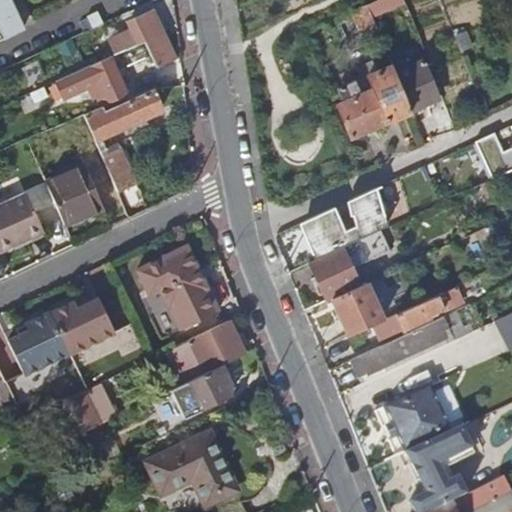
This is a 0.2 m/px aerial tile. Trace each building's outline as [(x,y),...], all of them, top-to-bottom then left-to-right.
[(9,0),(0,0),(0,39),(23,30),(9,0)] [(402,0),(375,0),(367,4),(371,15),(403,1),(402,0)] [(156,68),(174,59),(152,12),(131,22),(133,29),(114,37),(110,44),(115,55),(144,42),(156,68)] [(103,24),(98,13),(87,18),(92,29),(103,24)] [(394,73),(410,111),(439,99),(423,59),(405,66),(398,49),(387,53),(391,64),(392,68),(394,73)] [(110,57),(56,82),(64,99),(97,83),(107,103),(127,94),(110,57)] [(350,137),(410,111),(394,73),(392,68),(391,64),(367,74),(360,58),(348,63),(351,70),(340,75),(344,85),(336,87),(343,102),(337,105),(350,137)] [(162,110),(153,88),(104,110),(102,106),(83,114),(97,146),(103,143),(101,137),(162,110)] [(511,123),(508,125),(511,133),(511,146),(501,152),(492,134),(474,142),(490,179),(511,168),(511,123)] [(101,156),(117,193),(136,185),(122,151),(109,153),(101,156)] [(83,166),(45,183),(58,214),(59,214),(64,225),(101,208),(83,166)] [(25,193),(0,204),(0,251),(14,245),(12,242),(41,228),(25,193)] [(511,227),(507,216),(492,223),(509,260),(511,258),(511,227)] [(379,230),(309,261),(326,300),(330,298),(358,285),(350,268),(388,251),(379,230)] [(195,274),(199,272),(187,246),(138,271),(150,298),(161,293),(180,332),(218,313),(203,279),(198,281),(195,274)] [(400,266),(382,274),(389,289),(407,281),(400,266)] [(203,279),(199,272),(195,274),(198,281),(203,279)] [(467,280),(454,286),(456,291),(469,285),(467,280)] [(358,285),(330,298),(347,336),(374,324),(382,320),(365,282),(358,285)] [(456,291),(454,286),(382,320),(374,324),(381,339),(402,330),(428,317),(427,315),(441,309),(442,310),(461,301),(456,291)] [(84,298),(75,303),(78,309),(87,305),(84,298)] [(75,303),(50,314),(69,354),(111,333),(103,314),(103,310),(99,299),(87,305),(78,309),(75,303)] [(103,310),(103,314),(111,333),(114,332),(103,310)] [(511,346),(511,310),(461,335),(475,364),(511,346)] [(19,336),(8,342),(13,353),(16,354),(26,374),(69,354),(50,314),(50,313),(25,325),(28,332),(19,336)] [(441,317),(351,359),(359,377),(444,336),(440,328),(445,325),(441,317)] [(238,358),(243,356),(228,322),(170,350),(186,383),(187,383),(238,358)] [(132,323),(114,332),(126,356),(144,347),(132,323)] [(25,325),(16,329),(19,336),(28,332),(25,325)] [(13,353),(23,374),(26,374),(16,354),(13,353)] [(244,379),(238,358),(187,383),(201,411),(230,397),(226,388),(244,379)] [(23,374),(5,383),(17,408),(35,399),(23,374)] [(462,426),(469,423),(448,378),(384,407),(392,425),(397,436),(405,453),(462,426)] [(84,391),(100,424),(115,417),(99,384),(87,391),(84,391)] [(80,434),(93,428),(100,424),(84,391),(65,401),(75,424),(80,434)] [(55,413),(63,430),(68,428),(73,425),(64,409),(55,413)] [(23,422),(20,415),(15,418),(17,425),(23,422)] [(75,448),(85,443),(80,434),(75,424),(73,425),(68,428),(73,437),(70,439),(75,448)] [(397,436),(392,425),(386,427),(391,439),(397,436)] [(462,426),(405,453),(410,464),(418,483),(424,494),(418,497),(409,502),(413,511),(430,511),(465,495),(456,477),(447,482),(439,464),(473,449),(462,426)] [(56,445),(70,439),(73,437),(68,428),(63,430),(52,436),(56,445)] [(96,467),(108,461),(93,428),(80,434),(85,443),(96,467)] [(209,433),(145,463),(160,494),(193,479),(205,505),(236,490),(209,433)] [(418,483),(410,464),(403,468),(412,486),(418,483)] [(465,511),(492,499),(493,502),(511,493),(502,476),(432,511),(465,511)]
